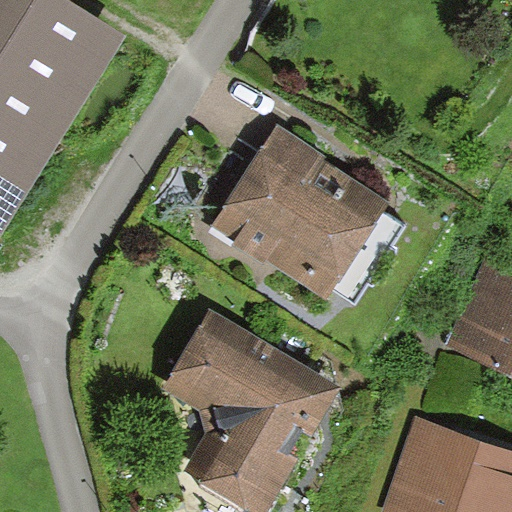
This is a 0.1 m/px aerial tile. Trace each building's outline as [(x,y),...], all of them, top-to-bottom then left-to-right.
[(0,0),(0,190),(106,27),(63,0),(0,0)] [(327,173),(269,136),(208,231),(317,302),(357,241),(305,207),(327,173)] [(511,272),(483,260),(442,353),(511,382),(511,272)] [(248,511),(323,400),(204,320),(155,394),(209,430),(177,478),(228,511),(248,511)] [(511,511),(511,458),(412,426),(383,511),(511,511)]
